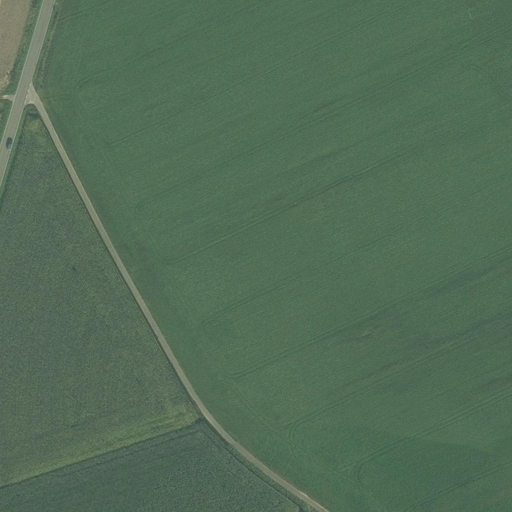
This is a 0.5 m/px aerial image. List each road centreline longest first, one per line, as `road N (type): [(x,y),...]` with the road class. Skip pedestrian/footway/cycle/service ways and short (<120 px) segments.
road 1 (track): [(316,511),(203,420),(37,105),(23,92)]
road 2 (secondary): [(0,172),(46,0)]
